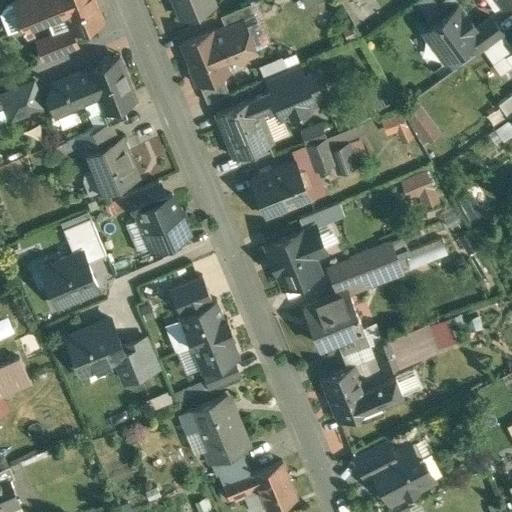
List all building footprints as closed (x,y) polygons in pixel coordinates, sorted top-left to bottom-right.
[(14,0),(26,28),(48,18),(54,33),(70,26),(58,0),(14,0)] [(58,0),(70,26),(72,31),(103,18),(95,0),(58,0)] [(212,0),(174,0),(181,17),(214,4),(212,0)] [(473,40),(484,31),(479,25),(461,2),(426,29),(450,58),(473,40)] [(250,3),(220,15),(225,26),(243,19),(245,24),(257,20),(250,3)] [(496,13),(479,25),(484,31),(473,40),(480,51),(509,30),(496,13)] [(212,31),(181,43),(191,66),(189,67),(196,83),(228,70),(223,58),(230,55),(243,61),(247,52),(255,48),(254,46),(255,42),(252,35),(249,34),(245,24),(243,19),(225,26),(212,31)] [(54,33),(36,40),(44,59),(77,45),(72,31),(70,26),(54,33)] [(119,57),(53,83),(48,94),(56,113),(98,97),(108,122),(109,121),(127,114),(122,103),(135,97),(119,57)] [(254,97),(264,121),(281,114),(285,121),(312,109),(309,103),(329,95),(318,69),(289,81),(295,96),(274,105),(268,90),(254,96),(254,97)] [(285,71),(264,80),(268,90),(274,105),(295,96),(289,81),(285,71)] [(33,80),(0,93),(11,119),(44,106),(33,80)] [(224,80),(201,89),(206,102),(229,93),(224,80)] [(511,92),(498,103),(509,118),(511,115),(511,92)] [(254,96),(216,112),(217,113),(223,128),(224,127),(235,154),(234,155),(234,156),(272,140),(271,139),(269,140),(264,128),(266,127),(264,121),(254,97),(254,96)] [(398,131),(404,143),(416,136),(400,107),(381,117),(391,134),(398,131)] [(108,122),(77,135),(82,147),(86,145),(114,134),(109,121),(108,122)] [(114,134),(86,145),(97,172),(100,171),(106,188),(137,175),(121,136),(116,138),(114,134)] [(325,137),(306,143),(315,169),(334,162),(325,137)] [(295,160),(251,178),(265,214),(284,207),(283,205),(308,195),(309,197),(310,197),(295,160)] [(420,196),(423,206),(440,202),(431,167),(402,174),(408,199),(420,196)] [(159,180),(126,194),(133,212),(136,210),(135,209),(166,196),(159,180)] [(166,196),(135,209),(136,210),(152,248),(189,232),(172,193),(166,196)] [(62,227),(73,253),(81,249),(87,262),(105,254),(90,216),(62,227)] [(314,224),(266,243),(270,254),(269,254),(275,270),(277,269),(283,285),(318,270),(311,252),(324,246),(314,224)] [(391,241),(345,259),(350,274),(380,262),(385,275),(399,270),(394,257),(397,256),(391,241)] [(87,262),(81,249),(73,253),(41,266),(57,304),(97,287),(87,262)] [(380,262),(350,274),(355,287),(385,275),(380,262)] [(211,301),(214,300),(204,276),(170,290),(179,314),(183,312),(192,296),(211,301)] [(348,289),(303,307),(318,344),(336,337),(342,352),(345,351),(369,343),(369,342),(348,289)] [(237,357),(214,300),(211,301),(192,296),(183,312),(179,314),(202,371),(237,357)] [(67,336),(82,372),(116,358),(125,354),(121,344),(111,318),(67,336)] [(449,339),(458,337),(453,318),(444,321),(449,339)] [(373,343),(372,343),(382,370),(436,351),(426,324),(373,343)] [(125,354),(116,358),(126,381),(157,368),(144,335),(121,344),(125,354)] [(369,343),(345,351),(351,365),(353,364),(362,388),(385,378),(382,370),(372,343),(373,343),(372,340),(369,342),(369,343)] [(19,357),(0,365),(0,394),(30,381),(19,357)] [(351,365),(321,377),(339,419),(403,393),(395,374),(385,378),(362,388),(353,364),(351,365)] [(202,381),(180,389),(185,400),(207,391),(202,381)] [(227,393),(181,412),(187,427),(199,422),(207,442),(204,444),(211,460),(241,448),(249,444),(236,413),(234,413),(226,395),(228,394),(227,393)] [(387,441),(355,457),(366,479),(376,474),(371,463),(392,452),(387,441)] [(392,452),(371,463),(376,474),(390,502),(410,492),(435,479),(423,455),(418,458),(410,443),(392,452)] [(241,448),(211,460),(216,474),(219,473),(247,461),(241,448)] [(282,460),(252,472),(257,487),(267,509),(297,497),(282,460)] [(247,461),(219,473),(229,498),(257,487),(252,472),(247,461)] [(9,465),(0,469),(0,482),(8,479),(9,479),(14,477),(9,465)] [(8,479),(0,482),(0,507),(17,500),(9,479),(8,479)] [(128,502),(119,506),(122,511),(126,511),(131,510),(128,502)]
